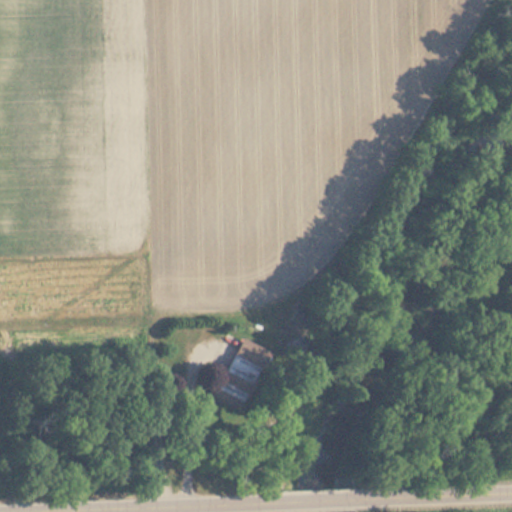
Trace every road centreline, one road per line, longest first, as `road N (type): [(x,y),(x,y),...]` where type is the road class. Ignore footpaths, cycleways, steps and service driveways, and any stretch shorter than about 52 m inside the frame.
road 1 (secondary): [(10,511),(284,501)]
road 2 (secondary): [(372,498),(511,493)]
